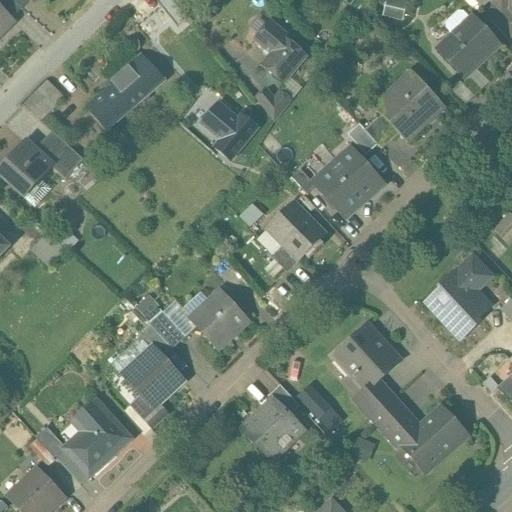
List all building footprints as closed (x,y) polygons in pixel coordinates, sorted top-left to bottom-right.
[(22,9),(10,0),(0,0),(0,8),(11,19),(22,9)] [(30,0),(29,0),(10,0),(22,9),(30,0)] [(189,16),(176,0),(162,0),(158,3),(177,26),(189,16)] [(404,19),(408,0),(407,0),(386,0),(383,15),(404,19)] [(491,1),(489,0),(473,0),(482,10),(491,1)] [(511,0),(489,0),(491,1),(510,22),(511,19),(511,0)] [(0,37),(15,23),(11,19),(0,8),(0,37)] [(473,19),(438,51),(464,79),(499,46),(473,19)] [(289,37),(270,21),(254,41),(270,55),(261,67),(285,86),(309,58),(287,40),(289,37)] [(111,87),(85,109),(107,133),(166,82),(142,55),(108,84),(111,87)] [(402,94),(381,114),(408,143),(444,109),(410,73),(395,87),(402,94)] [(48,82),(24,107),(40,121),(63,98),(48,82)] [(275,100),(267,90),(255,99),(275,124),(293,102),(281,92),(275,100)] [(238,122),(218,106),(202,125),(222,142),(215,150),(230,162),(258,129),(242,117),(238,122)] [(378,119),(364,132),(378,146),(382,151),(395,138),(378,119)] [(364,132),(359,126),(348,136),(366,157),(378,146),(364,132)] [(83,161),(62,141),(45,159),(54,168),(53,169),(66,181),(83,161)] [(35,152),(26,143),(0,172),(0,175),(26,199),(53,169),(54,168),(45,159),(36,151),(35,152)] [(354,152),(315,187),(317,189),(343,218),(359,203),(356,200),(379,180),(354,152)] [(315,187),(301,171),(292,179),(308,197),(317,189),(315,187)] [(253,205),(240,217),(249,227),(262,215),(253,205)] [(324,237),(293,206),(269,230),(284,246),(299,261),(324,237)] [(492,228),(509,246),(511,243),(511,213),(510,212),(492,228)] [(48,266),(63,249),(46,233),(30,250),(48,266)] [(0,258),(9,249),(0,239),(0,258)] [(284,246),(272,258),(287,273),(299,261),(284,246)] [(473,261),(442,289),(442,291),(427,305),(456,337),(465,337),(471,332),(471,326),(488,310),(473,293),(489,278),(473,261)] [(221,292),(190,320),(219,351),(249,323),(221,292)] [(511,301),(502,311),(510,320),(511,317),(511,301)] [(186,338),(164,314),(150,325),(173,350),(186,338)] [(173,350),(150,325),(138,336),(150,349),(151,348),(162,360),(173,350)] [(399,362),(368,328),(335,358),(365,391),(366,392),(377,381),(399,362)] [(162,360),(151,348),(150,349),(140,357),(144,362),(125,380),(141,398),(132,406),(152,428),(167,415),(160,408),(187,384),(172,368),(168,371),(165,368),(168,366),(162,360)] [(511,377),(500,389),(511,402),(511,377)] [(377,381),(366,392),(365,391),(354,400),(372,420),(394,400),(377,381)] [(309,385),(296,397),(330,435),(344,422),(309,385)] [(300,407),(280,387),(268,399),(272,402),(273,401),(289,417),(300,407)] [(412,420),(394,400),(372,420),(399,449),(401,447),(426,475),(467,438),(442,409),(420,428),(412,420)] [(289,417),(273,401),(272,402),(242,432),(269,459),(279,449),(283,453),(304,432),(289,417)] [(96,402),(79,417),(90,428),(66,450),(64,452),(66,453),(90,478),(131,441),(96,402)] [(66,450),(47,429),(36,438),(57,461),(66,453),(64,452),(66,450)] [(357,438),(351,454),(368,460),(374,444),(357,438)] [(57,461),(38,441),(30,448),(49,468),(57,461)] [(37,470),(7,498),(19,511),(53,511),(66,501),(37,470)] [(339,511),(332,503),(322,511),(339,511)]
